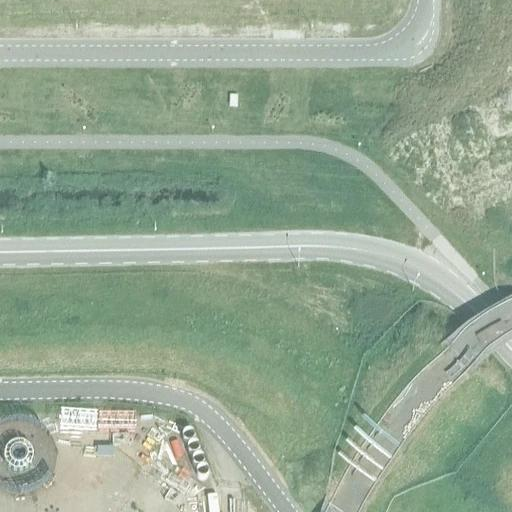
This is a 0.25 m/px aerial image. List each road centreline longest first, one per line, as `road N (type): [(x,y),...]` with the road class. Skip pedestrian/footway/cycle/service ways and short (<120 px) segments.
road 1 (unclassified): [(511,351),(423,268),(352,245),(0,251)]
road 2 (unclassified): [(426,0),(406,42),(377,50),(0,54)]
road 3 (unclassified): [(290,511),(225,429),(177,397),(0,391)]
